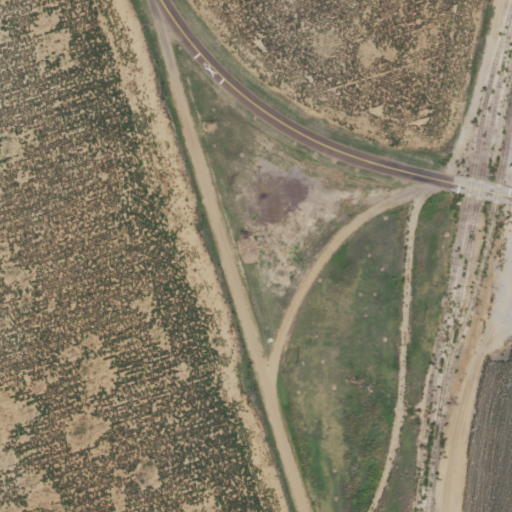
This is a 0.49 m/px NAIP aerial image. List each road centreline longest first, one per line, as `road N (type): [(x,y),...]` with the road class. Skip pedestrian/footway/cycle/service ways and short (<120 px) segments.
road 1 (residential): [(157,0),(272,404)]
road 2 (tertiary): [(174,0),(222,72),(298,134),(355,160),(511,201)]
road 3 (residential): [(430,183),(375,206),(349,228),(289,319),(272,404),(306,511)]
